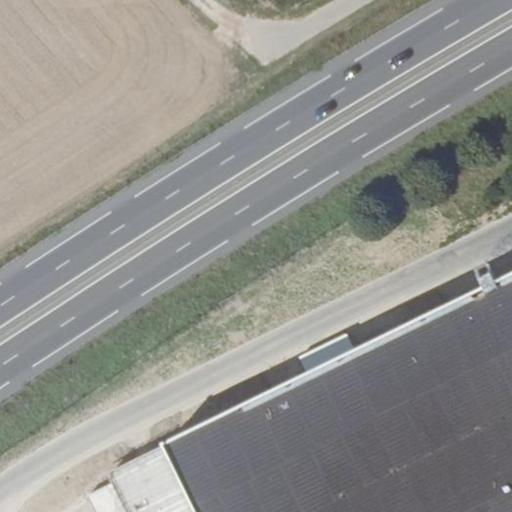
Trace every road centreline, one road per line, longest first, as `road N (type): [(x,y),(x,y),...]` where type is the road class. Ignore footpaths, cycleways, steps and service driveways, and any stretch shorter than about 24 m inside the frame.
road 1 (trunk): [(0,367),(511,48)]
road 2 (trunk): [(494,0),(0,306)]
